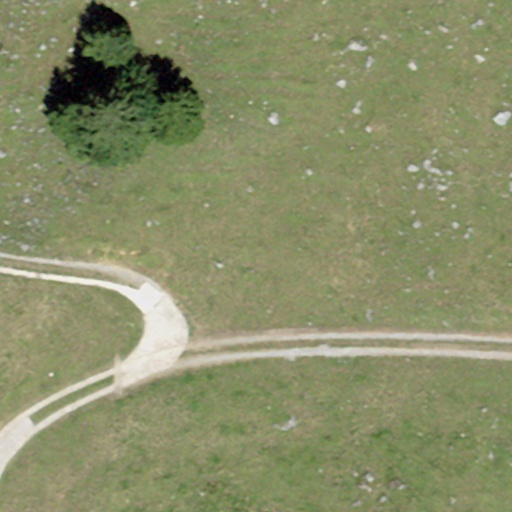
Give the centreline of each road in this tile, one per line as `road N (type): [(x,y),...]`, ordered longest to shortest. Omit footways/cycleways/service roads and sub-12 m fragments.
road 1 (track): [(0,454),(15,432),(159,354),(167,331),(154,300),(78,270),(0,259)]
road 2 (track): [(159,354),(313,341),(511,341)]
